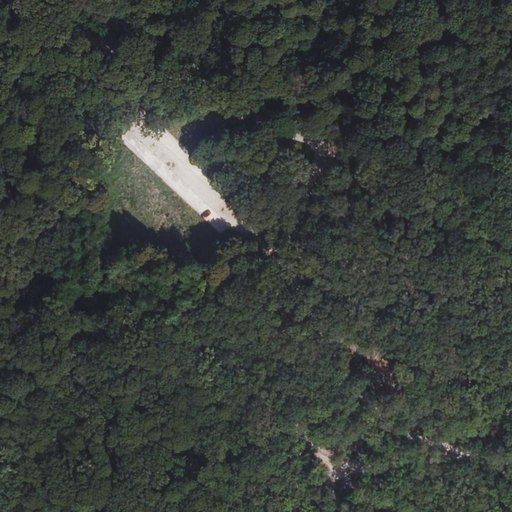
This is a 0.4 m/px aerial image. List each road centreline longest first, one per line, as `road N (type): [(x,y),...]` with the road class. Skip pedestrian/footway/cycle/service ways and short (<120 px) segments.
road 1 (track): [(141,66),(292,136),(406,163),(511,165)]
road 2 (track): [(511,462),(456,448),(395,411),(349,366),(260,234)]
road 3 (track): [(273,252),(309,437)]
road 4 (track): [(312,140),(406,0)]
road 5 (track): [(117,127),(0,89)]
